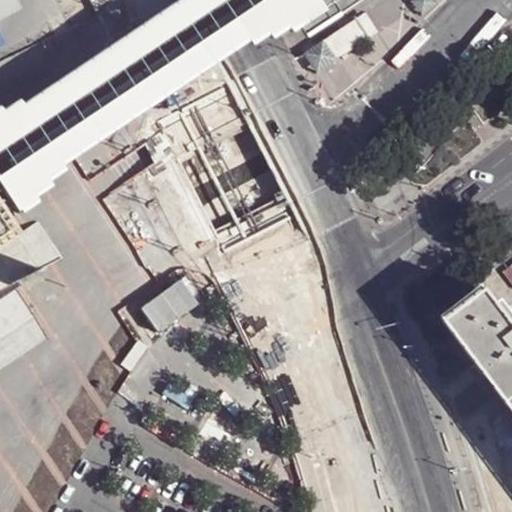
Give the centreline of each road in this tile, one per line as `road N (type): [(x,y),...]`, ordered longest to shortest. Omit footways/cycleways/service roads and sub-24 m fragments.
road 1 (secondary): [(137,0),(288,327)]
road 2 (secondary): [(314,311),(164,0)]
road 3 (residential): [(511,176),(314,311)]
road 4 (secondary): [(385,511),(314,311)]
road 5 (secondary): [(288,327),(354,511)]
